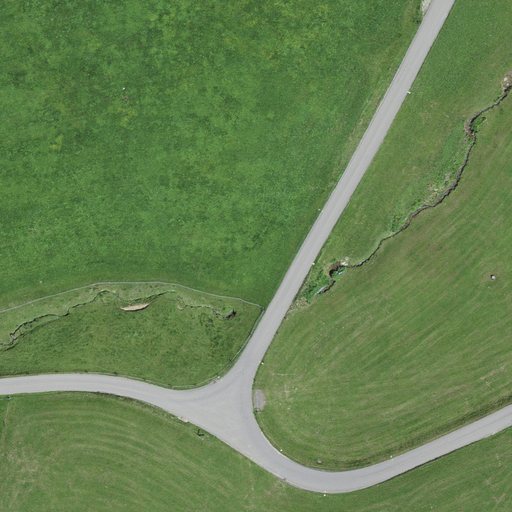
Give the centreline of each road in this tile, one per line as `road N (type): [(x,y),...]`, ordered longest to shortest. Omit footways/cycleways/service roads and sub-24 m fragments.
road 1 (unclassified): [(221,416),(443,0)]
road 2 (unclassified): [(511,414),(361,484),(329,486),(296,478),(221,416)]
road 3 (unclassified): [(221,416),(140,387),(0,386)]
